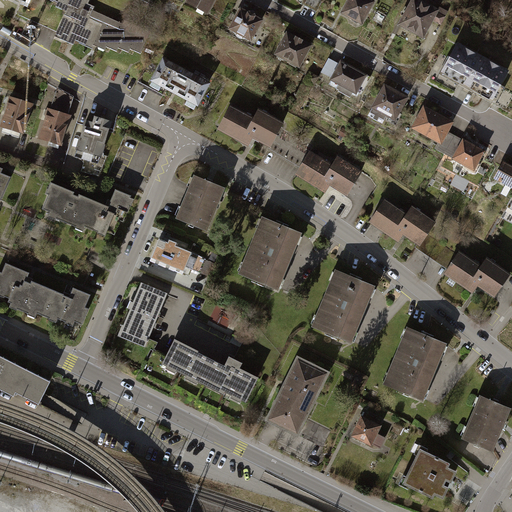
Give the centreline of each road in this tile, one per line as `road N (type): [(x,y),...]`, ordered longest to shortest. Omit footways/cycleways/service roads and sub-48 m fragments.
road 1 (residential): [(511,361),(312,208),(182,136)]
road 2 (tertiary): [(368,511),(82,371)]
road 3 (residential): [(511,136),(258,0)]
road 4 (residential): [(182,136),(82,371)]
road 5 (residential): [(182,136),(0,33)]
